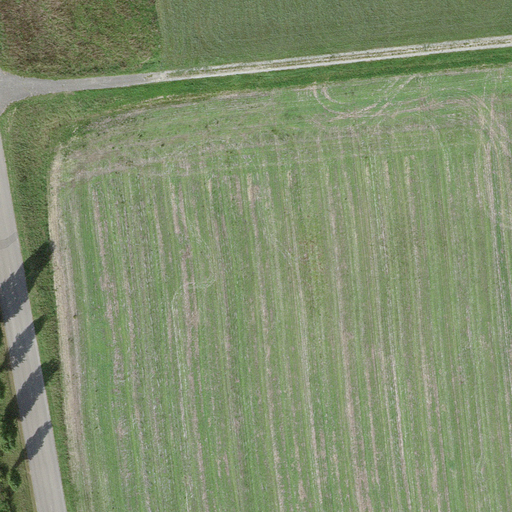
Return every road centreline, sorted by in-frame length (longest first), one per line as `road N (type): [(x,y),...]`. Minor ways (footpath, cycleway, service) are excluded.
road 1 (track): [(0,91),(98,90),(511,43)]
road 2 (unclassified): [(55,511),(0,200)]
